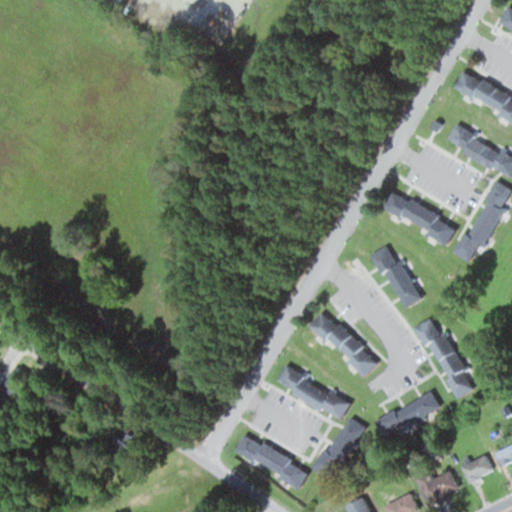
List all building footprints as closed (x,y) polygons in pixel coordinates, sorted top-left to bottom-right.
[(511,92),(511,89),(468,70),(459,89),(511,113),(511,118),(511,122),(511,98),(510,97),(511,92)] [(511,163),(511,152),(464,121),(452,139),(505,174),(511,163)] [(461,253),(480,263),(511,202),(511,183),(501,178),(461,253)] [(463,225),(399,191),(390,208),(454,242),(463,225)] [(400,241),(379,253),(410,309),(431,298),(400,241)] [(373,374),(385,357),(326,312),(314,328),(373,374)] [(422,325),(464,397),(482,386),(440,314),(422,325)] [(357,403),(293,362),(282,380),(346,420),(357,403)] [(15,396),(33,376),(24,368),(6,388),(15,396)] [(381,417),(390,438),(447,411),(438,391),(381,417)] [(371,425),(353,415),(322,467),(339,478),(371,425)] [(149,438),(132,425),(114,449),(131,462),(149,438)] [(248,432),(239,449),(304,486),(314,469),(248,432)] [(507,465),(511,463),(511,444),(500,451),(507,465)] [(498,468),(487,452),(465,467),(476,483),(498,468)] [(421,478),(436,505),(467,489),(457,469),(440,478),(436,470),(421,478)] [(392,511),(423,511),(426,510),(416,491),(389,506),(392,511)] [(353,511),(376,511),(368,496),(350,506),(353,511)]
